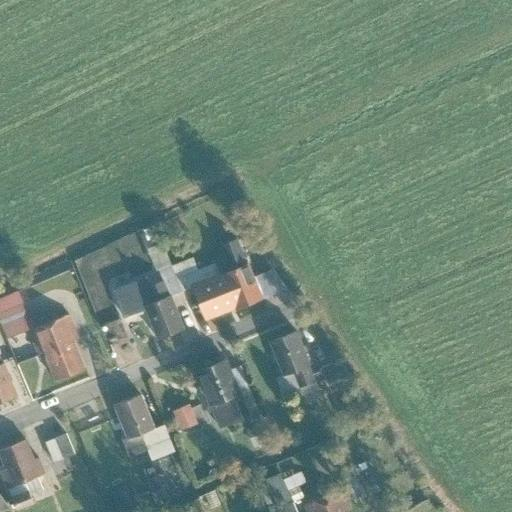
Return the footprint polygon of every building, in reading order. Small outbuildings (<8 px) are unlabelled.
[(239,240),(222,247),(231,269),(248,262),(239,240)] [(195,259),(173,267),(183,293),(195,289),(193,285),(204,281),(195,259)] [(204,281),(193,285),(195,289),(206,321),(252,304),(239,269),(204,281)] [(149,278),(115,291),(125,318),(147,309),(146,307),(158,303),(149,278)] [(23,289),(0,297),(0,307),(12,337),(38,327),(23,289)] [(158,303),(146,307),(147,309),(158,340),(188,329),(176,296),(158,303)] [(72,316),(38,329),(58,380),(86,369),(76,343),(81,341),(72,316)] [(299,332),(271,342),(284,376),(311,366),(299,332)] [(228,359),(199,370),(212,405),(242,395),(228,359)] [(5,365),(0,366),(0,403),(18,396),(5,365)] [(143,393),(116,404),(129,437),(156,427),(143,393)] [(242,395),(212,405),(221,429),(250,418),(242,395)] [(191,405),(174,411),(181,431),(198,425),(191,405)] [(58,462),(80,454),(72,432),(50,440),(58,462)] [(28,441),(0,451),(0,455),(5,470),(1,471),(8,488),(45,474),(39,459),(35,460),(28,441)] [(355,511),(346,489),(309,504),(312,511),(355,511)]
